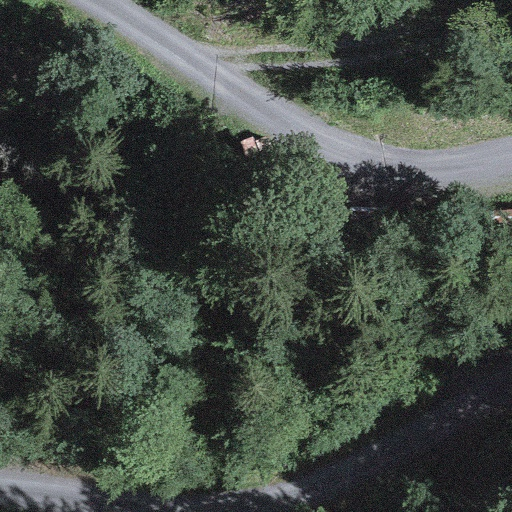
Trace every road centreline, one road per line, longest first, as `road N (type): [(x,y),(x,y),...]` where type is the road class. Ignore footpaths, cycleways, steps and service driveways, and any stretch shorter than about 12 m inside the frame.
road 1 (track): [(511,379),(319,485),(222,507),(0,482)]
road 2 (track): [(86,0),(319,142),(427,164),(511,151)]
road 3 (track): [(176,54),(274,59),(385,51),(502,0)]
